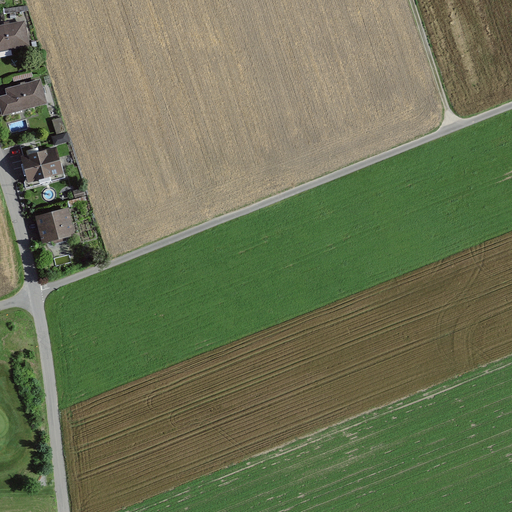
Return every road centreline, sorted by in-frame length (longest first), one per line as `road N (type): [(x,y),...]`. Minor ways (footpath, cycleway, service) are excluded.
road 1 (unclassified): [(511,99),(34,292)]
road 2 (unclassified): [(34,292),(62,511)]
road 3 (track): [(408,0),(450,123)]
road 4 (unclassified): [(0,175),(34,292)]
